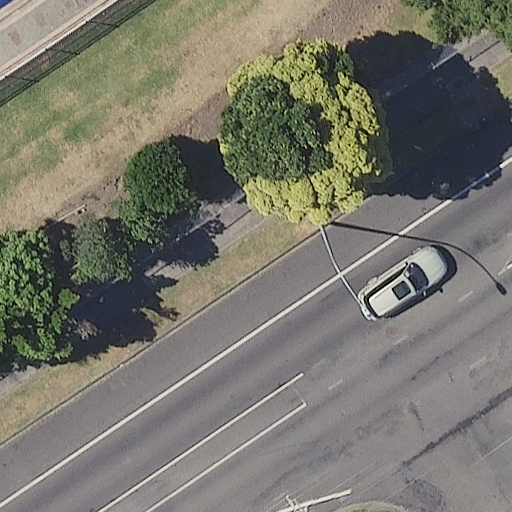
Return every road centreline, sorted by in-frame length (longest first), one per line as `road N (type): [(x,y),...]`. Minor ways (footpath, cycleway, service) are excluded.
road 1 (tertiary): [(397,330),(131,511)]
road 2 (residential): [(397,330),(511,501)]
road 3 (tertiary): [(511,252),(397,330)]
